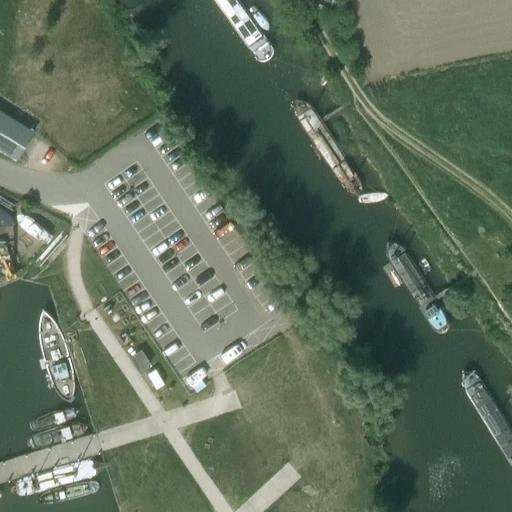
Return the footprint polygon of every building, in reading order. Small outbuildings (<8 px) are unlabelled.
[(266,38),(238,0),(214,0),(258,61),(265,62),(268,60),(273,57),(274,53),(274,50),(266,38)] [(294,93),(292,101),(293,109),(345,186),(351,190),(356,190),(359,187),(361,185),(360,178),(308,99),(304,96),(294,93)] [(0,148),(18,159),(34,131),(0,109),(0,148)] [(107,229),(92,240),(106,259),(121,247),(107,229)] [(437,301),(404,245),(399,242),(395,239),(388,237),(387,238),(385,245),(386,252),(428,324),(436,330),(439,331),(442,331),(446,329),(448,326),(448,322),(448,319),(437,301)] [(469,385),(468,390),(511,466),(511,429),(486,385),(481,381),(477,380),(473,379),(470,381),(469,385)]
